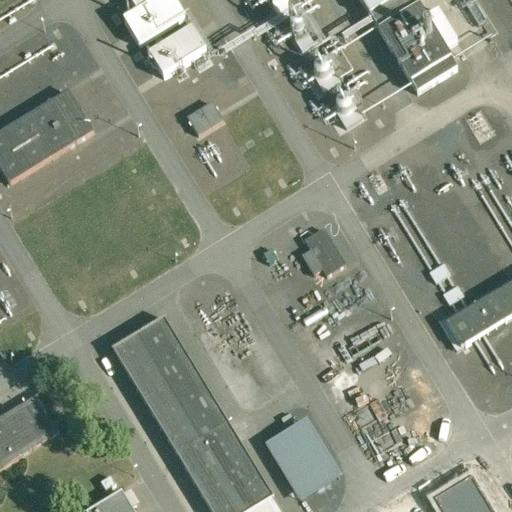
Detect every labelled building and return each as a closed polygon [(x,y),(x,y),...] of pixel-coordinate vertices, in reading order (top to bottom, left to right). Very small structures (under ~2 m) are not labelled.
[(164,81),(209,54),(177,0),(159,0),(154,3),(152,0),(132,0),(131,1),(139,15),(125,23),(142,53),(146,51),(164,81)] [(416,0),(360,0),(417,97),(459,73),(416,0)] [(326,94),(338,86),(324,65),(311,74),(326,94)] [(69,94),(0,134),(0,170),(8,184),(92,133),(69,94)] [(188,119),(198,138),(224,124),(214,105),(188,119)] [(305,242),(310,254),(303,258),(315,282),(344,268),(326,232),(305,242)] [(456,354),(511,321),(511,283),(439,325),(456,354)] [(166,322),(112,358),(205,511),(267,511),(278,505),(166,322)] [(0,511),(130,511),(118,491),(83,511),(82,511),(0,511),(0,456),(54,424),(37,394),(0,416),(0,511)] [(266,446),(300,506),(343,482),(309,421),(266,446)]
